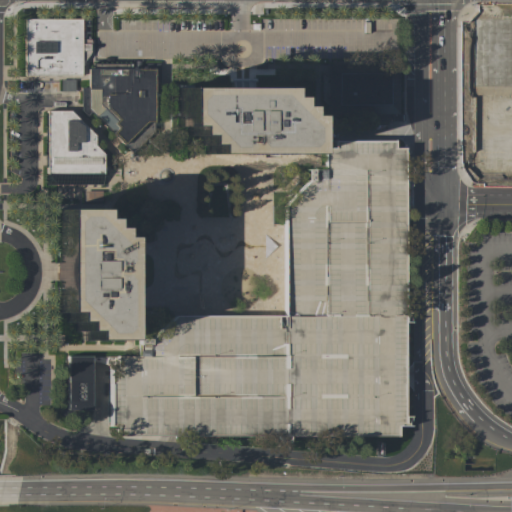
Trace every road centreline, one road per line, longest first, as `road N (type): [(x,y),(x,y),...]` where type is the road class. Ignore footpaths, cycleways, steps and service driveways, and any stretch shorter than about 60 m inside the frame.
road 1 (residential): [(417,377),(420,441),(402,463),(383,466),(68,440),(0,403)]
road 2 (motorway): [(296,502),(20,495)]
road 3 (motorway): [(476,420),(452,391),(441,358),(440,202)]
road 4 (residential): [(440,202),(443,0)]
road 5 (residential): [(419,0),(418,199)]
road 6 (residential): [(418,199),(417,377)]
road 7 (motorway): [(442,487),(296,502)]
